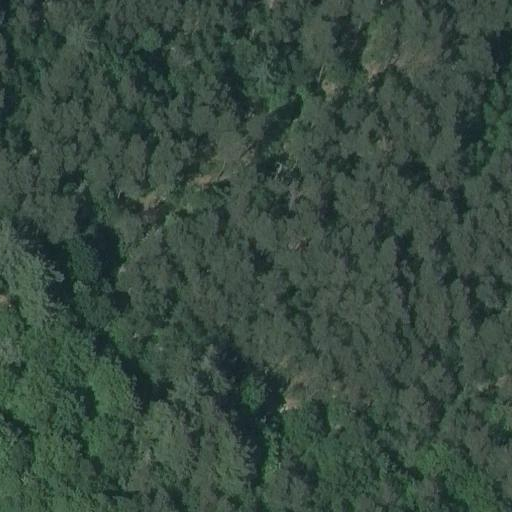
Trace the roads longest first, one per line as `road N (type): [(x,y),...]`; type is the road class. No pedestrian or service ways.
road 1 (track): [(463,511),(133,332)]
road 2 (track): [(5,511),(133,332)]
road 3 (track): [(133,332),(0,260)]
